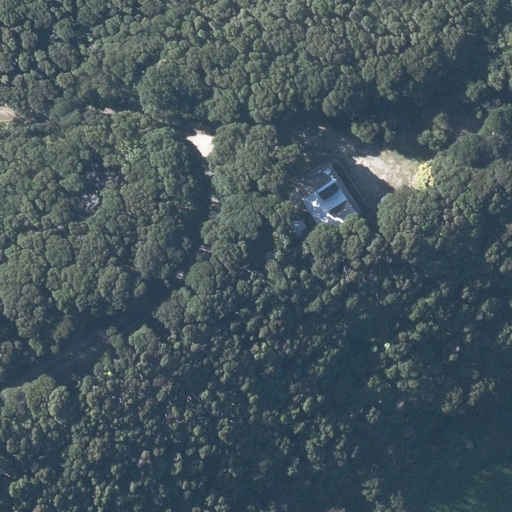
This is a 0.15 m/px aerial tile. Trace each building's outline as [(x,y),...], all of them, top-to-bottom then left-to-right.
[(381,93),(382,104),(390,104),(390,93),(381,93)] [(347,164),(369,188),(388,172),(377,160),(371,166),(360,153),(347,164)] [(374,212),(351,178),(322,196),(344,232),(374,212)] [(413,197),(427,188),(420,178),(407,187),(413,197)] [(395,202),(389,188),(373,195),(379,208),(395,202)]
